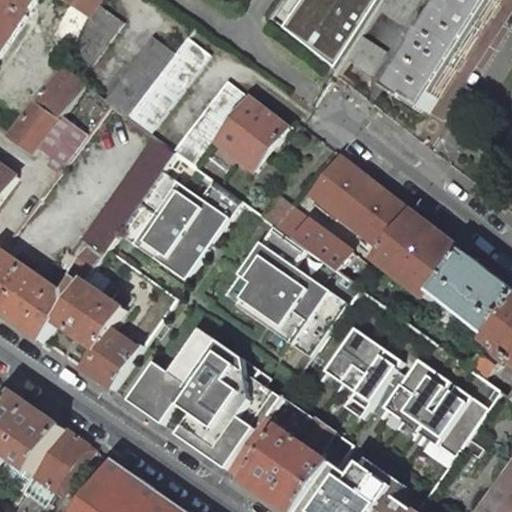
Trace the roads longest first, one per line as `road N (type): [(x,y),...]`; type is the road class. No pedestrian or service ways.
road 1 (residential): [(0,350),(231,511)]
road 2 (residential): [(511,247),(319,98)]
